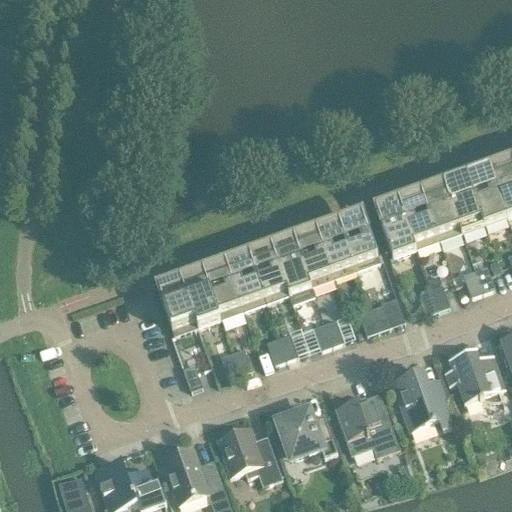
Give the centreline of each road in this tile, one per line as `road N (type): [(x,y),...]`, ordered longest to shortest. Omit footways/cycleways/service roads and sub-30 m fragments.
road 1 (residential): [(160,426),(511,305)]
road 2 (residential): [(160,426),(130,337),(70,359)]
road 3 (residential): [(70,359),(104,445),(160,426)]
